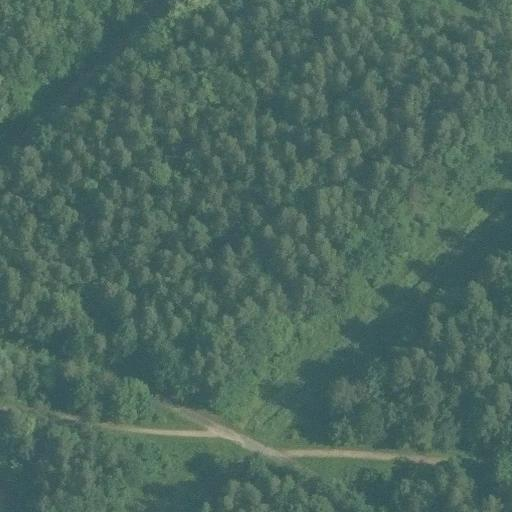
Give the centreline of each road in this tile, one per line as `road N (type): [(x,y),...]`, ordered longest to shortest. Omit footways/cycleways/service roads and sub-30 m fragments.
road 1 (track): [(184,511),(511,212)]
road 2 (track): [(264,451),(125,385),(0,346)]
road 3 (track): [(170,0),(0,160)]
